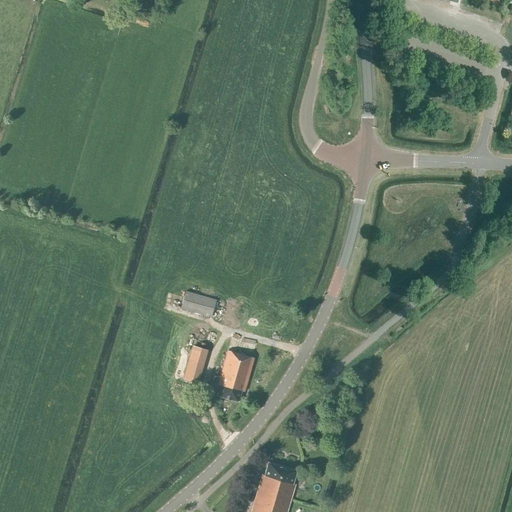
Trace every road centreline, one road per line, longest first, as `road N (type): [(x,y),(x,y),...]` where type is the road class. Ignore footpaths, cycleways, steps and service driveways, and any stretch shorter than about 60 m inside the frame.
road 1 (secondary): [(163,511),(227,456),(289,379),(333,295),(366,158)]
road 2 (unclassified): [(479,164),(503,45),(397,0)]
road 3 (unclassified): [(366,158),(327,153),(307,129),(331,0)]
road 4 (secondary): [(366,158),(359,0)]
